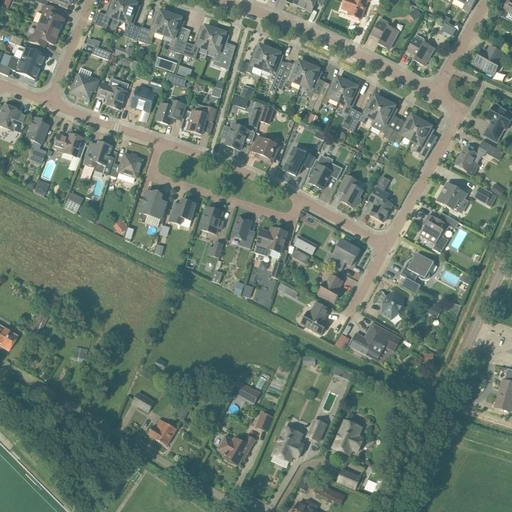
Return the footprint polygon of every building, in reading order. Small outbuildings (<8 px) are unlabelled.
[(1,0),(0,3),(0,7),(7,10),(10,0),(1,0)] [(67,10),(69,5),(70,5),(71,5),(72,5),(73,5),(74,4),(74,3),(75,3),(75,2),(75,1),(75,0),(74,0),(35,0),(35,2),(44,6),(47,7),(49,2),(67,10)] [(111,17),(120,21),(127,2),(124,1),(124,0),(111,0),(106,16),(99,13),(94,25),(101,28),(103,24),(108,26),(111,17)] [(124,37),(137,42),(142,28),(141,29),(134,26),(141,7),(136,5),(136,4),(136,3),(136,2),(136,1),(135,1),(134,0),(133,0),(130,0),(129,1),(128,2),(127,2),(120,21),(129,24),(124,37)] [(324,0),(302,0),(299,8),(312,14),(316,4),(322,6),(324,0)] [(345,0),(342,9),(350,12),(348,16),(361,20),(368,1),(370,2),(370,0),(345,0)] [(454,0),(465,6),(463,10),(469,13),(476,0),(454,0)] [(511,0),(509,0),(503,11),(504,11),(500,17),(511,23),(511,0)] [(43,13),(38,25),(59,33),(64,21),(56,18),(59,12),(47,7),(44,6),(41,12),(43,13)] [(414,21),(422,15),(417,9),(409,15),(414,21)] [(142,28),(137,42),(146,45),(148,39),(153,40),(156,33),(160,34),(164,36),(171,17),(169,16),(169,15),(169,14),(169,13),(168,12),(168,11),(167,11),(166,11),(165,11),(164,11),(163,12),(162,12),(162,13),(162,14),(157,12),(150,31),(142,28)] [(171,17),(164,36),(172,39),(170,44),(176,46),(174,53),(182,56),(186,44),(178,41),(185,22),(181,21),(181,20),(181,19),(181,18),(181,17),(180,17),(180,16),(179,16),(178,15),(177,15),(176,15),(175,15),(174,16),(173,16),(173,17),(173,18),(171,17)] [(390,24),(380,19),(371,36),(380,41),(378,45),(389,50),(398,33),(388,27),(390,24)] [(462,25),(456,22),(453,28),(459,31),(462,25)] [(53,46),(59,33),(38,25),(33,37),(31,36),(29,43),(44,49),(46,43),(53,46)] [(186,44),(182,56),(190,58),(192,53),(197,54),(199,47),(209,51),(216,32),(213,31),(214,30),(214,29),(213,28),(213,27),(212,26),(211,26),(210,26),(209,26),(208,26),(207,27),(207,28),(206,29),(202,27),(195,46),(186,44)] [(457,31),(452,28),(448,35),(453,38),(457,31)] [(216,32),(209,51),(218,54),(214,66),(228,71),(232,60),(223,57),(226,49),(230,37),(225,36),(225,35),(225,34),(225,33),(225,32),(224,31),(223,30),(222,30),(221,30),(220,30),(219,30),(219,31),(218,31),(217,32),(217,33),(216,32)] [(11,36),(8,43),(20,48),(23,41),(11,36)] [(414,61),(425,67),(434,50),(424,44),(426,41),(416,36),(407,53),(416,58),(414,61)] [(260,48),(256,46),(246,73),(251,75),(254,67),(263,70),(270,51),(267,50),(268,49),(268,48),(267,48),(267,47),(267,46),(266,46),(266,45),(265,45),(264,45),(263,45),(262,45),(261,46),(261,47),(260,48)] [(127,46),(124,56),(130,58),(133,48),(127,46)] [(92,55),(108,61),(111,54),(95,48),(92,55)] [(482,51),(474,65),(494,76),(495,74),(496,74),(497,75),(498,75),(499,75),(500,75),(501,74),(502,73),(502,72),(503,71),(503,70),(502,69),(502,68),(501,67),(500,66),(502,62),(499,61),(502,55),(490,48),(487,54),(482,51)] [(25,49),(21,61),(39,69),(44,57),(25,49)] [(270,91),(276,94),(277,90),(282,78),(277,76),(284,56),(279,55),(279,54),(279,53),(279,52),(279,51),(278,50),(277,49),(276,49),(275,49),(274,49),(273,49),(272,50),(272,51),(271,51),(271,52),(270,51),(263,70),(272,73),(269,81),(273,83),(270,91)] [(34,80),(39,69),(21,61),(11,57),(8,66),(13,69),(12,71),(16,73),(34,80)] [(158,59),(155,67),(165,70),(167,62),(158,59)] [(289,90),(292,82),(301,86),(308,67),(306,66),(306,65),(306,64),(306,63),(306,62),(305,62),(305,61),(304,61),(303,61),(302,61),(301,61),(300,61),(300,62),(299,63),(294,62),(293,66),(287,80),(282,78),(277,90),(282,92),(284,88),(289,90)] [(0,74),(8,77),(10,71),(11,70),(7,69),(0,65),(0,74)] [(322,73),(318,71),(318,70),(318,69),(318,68),(317,68),(317,67),(317,66),(316,66),(315,65),(314,65),(313,65),(312,65),(311,66),(310,67),(310,68),(308,67),(301,86),(309,89),(306,97),(311,99),(308,107),(313,109),(319,96),(314,93),(322,73)] [(179,66),(176,74),(189,78),(191,70),(179,66)] [(78,75),(70,94),(77,97),(77,95),(89,100),(93,92),(96,94),(100,82),(91,78),(90,80),(78,75)] [(170,85),(183,88),(186,80),(173,76),(170,85)] [(319,112),(322,104),(327,106),(330,98),(339,102),(347,84),(344,83),(345,82),(345,81),(345,80),(345,79),(344,79),(344,78),(343,78),(343,77),(342,77),(341,77),(340,77),(340,78),(339,78),(338,78),(338,79),(338,80),(333,78),(329,86),(325,96),(320,94),(319,96),(313,109),(319,112)] [(109,99),(106,106),(120,111),(127,93),(126,92),(128,85),(111,79),(109,87),(102,84),(97,97),(105,99),(106,98),(109,99)] [(156,95),(159,96),(163,86),(150,82),(147,92),(137,88),(131,107),(150,114),(156,95)] [(195,82),(192,91),(199,93),(200,91),(202,91),(205,85),(195,82)] [(347,84),(339,102),(347,106),(344,114),(348,116),(349,116),(360,90),(356,88),(356,87),(356,86),(356,85),(356,84),(355,84),(355,83),(354,83),(353,82),(352,82),(351,82),(350,82),(350,83),(349,83),(349,84),(348,84),(347,84)] [(219,98),(222,89),(213,87),(211,96),(219,98)] [(253,93),(243,88),(240,96),(250,100),(253,93)] [(371,96),(358,121),(359,122),(363,124),(367,117),(376,121),(385,103),(382,102),(383,101),(383,100),(383,99),(383,98),(382,98),(382,97),(381,96),(380,96),(379,96),(378,96),(377,97),(376,98),(371,96)] [(241,99),(235,97),(232,105),(239,107),(241,99)] [(398,110),(394,107),(394,106),(394,105),(394,104),(393,104),(393,103),(392,102),(391,102),(390,101),(389,101),(389,102),(388,102),(387,102),(386,103),(386,104),(385,103),(376,121),(384,125),(380,132),(385,135),(384,138),(389,140),(394,130),(389,128),(398,110)] [(170,107),(162,105),(156,122),(170,126),(172,118),(181,121),(186,106),(172,102),(170,107)] [(506,129),(511,118),(511,112),(495,104),(493,107),(491,107),(489,112),(490,114),(487,119),(491,121),(484,135),(497,142),(505,128),(506,129)] [(194,112),(188,131),(202,136),(206,121),(212,122),(215,110),(207,108),(206,109),(196,106),(194,112)] [(11,130),(21,134),(23,129),(25,124),(27,118),(17,114),(18,112),(4,107),(0,116),(0,127),(10,132),(11,130)] [(265,108),(260,122),(269,125),(273,110),(265,108)] [(252,109),(247,125),(256,129),(263,113),(252,109)] [(311,115),(307,124),(314,127),(318,118),(311,115)] [(348,116),(342,128),(348,130),(353,119),(354,119),(349,116),(348,116)] [(422,123),(419,122),(420,121),(420,120),(420,119),(420,118),(419,118),(419,117),(418,116),(417,116),(416,116),(415,116),(414,117),(413,117),(413,118),(408,116),(399,133),(394,130),(389,140),(393,143),(395,141),(400,143),(404,136),(412,141),(422,123)] [(28,131),(25,139),(33,143),(33,153),(30,160),(41,165),(46,153),(39,150),(41,146),(48,127),(39,123),(40,121),(34,118),(31,126),(28,131)] [(353,119),(348,130),(354,133),(359,122),(358,121),(354,119),(353,119)] [(422,123),(412,141),(420,145),(416,153),(421,155),(419,158),(424,161),(430,150),(425,147),(435,131),(430,128),(431,127),(431,126),(431,125),(430,124),(430,123),(429,123),(429,122),(428,122),(427,122),(426,122),(425,122),(424,123),(423,123),(423,124),(422,123)] [(225,127),(221,137),(227,140),(225,146),(240,152),(244,142),(248,131),(233,125),(232,129),(225,127)] [(63,154),(80,160),(86,145),(80,144),(82,139),(69,135),(67,139),(57,135),(53,149),(63,152),(63,154)] [(262,157),(261,159),(272,164),(276,153),(274,152),(277,146),(258,137),(252,152),(262,157)] [(465,148),(455,166),(466,172),(466,174),(471,176),(474,175),(478,167),(478,164),(481,158),(484,157),(486,154),(499,162),(504,153),(482,142),(476,154),(465,148)] [(109,178),(110,177),(114,165),(115,160),(108,157),(111,148),(98,143),(96,149),(89,147),(83,165),(95,169),(97,164),(106,167),(102,176),(109,178)] [(294,148),(283,171),(296,177),(297,173),(300,175),(304,167),(309,170),(314,159),(294,148)] [(124,155),(120,167),(114,165),(110,177),(116,179),(118,173),(125,176),(124,180),(125,182),(131,184),(134,183),(135,179),(136,179),(142,161),(124,155)] [(69,170),(75,171),(77,159),(71,158),(69,170)] [(309,184),(322,191),(330,177),(337,180),(343,170),(329,163),(326,170),(319,166),(309,184)] [(345,195),(341,202),(353,209),(362,191),(354,187),(357,182),(346,176),(338,191),(345,195)] [(376,188),(369,201),(376,205),(370,216),(383,223),(393,206),(386,202),(389,196),(384,193),(390,182),(383,178),(377,189),(376,188)] [(38,181),(34,191),(45,195),(49,185),(38,181)] [(459,201),(463,203),(467,195),(447,184),(437,202),(453,211),(459,201)] [(497,196),(500,198),(505,191),(495,184),(490,192),(497,196)] [(480,188),(473,199),(491,209),(497,198),(492,195),(480,188)] [(147,193),(140,214),(161,220),(166,204),(161,202),(162,198),(161,197),(160,195),(156,193),(154,195),(147,193)] [(70,195),(64,207),(76,213),(81,201),(70,195)] [(180,205),(174,203),(168,222),(180,226),(182,219),(191,222),(196,205),(182,201),(180,205)] [(367,215),(372,205),(366,202),(362,213),(367,215)] [(218,229),(221,230),(224,222),(220,221),(223,213),(207,209),(200,230),(216,235),(218,229)] [(425,227),(420,237),(435,246),(432,250),(439,253),(447,240),(443,238),(449,227),(451,229),(455,222),(444,215),(440,222),(429,215),(423,226),(425,227)] [(238,218),(232,237),(241,240),(239,246),(250,250),(255,234),(249,232),(252,222),(238,218)] [(119,223),(114,226),(120,235),(125,231),(119,223)] [(162,226),(159,236),(165,238),(167,228),(162,226)] [(269,233),(261,231),(254,254),(270,259),(270,257),(279,259),(281,255),(287,234),(271,228),(269,233)] [(317,247),(299,237),(294,246),(312,256),(317,247)] [(324,262),(341,271),(345,263),(351,267),(360,251),(342,241),(333,256),(329,254),(324,262)] [(210,246),(207,255),(218,258),(222,246),(222,244),(215,242),(213,247),(210,246)] [(157,244),(154,253),(161,256),(163,246),(157,244)] [(296,250),(292,257),(298,261),(302,254),(296,250)] [(408,262),(400,276),(406,279),(413,283),(414,284),(418,276),(419,276),(419,277),(420,279),(421,280),(423,281),(425,282),(426,281),(428,280),(429,279),(430,277),(430,275),(429,273),(434,264),(416,254),(411,264),(408,262)] [(279,280),(284,265),(276,262),(271,278),(279,280)] [(215,273),(211,283),(218,285),(221,275),(215,273)] [(463,275),(460,281),(468,285),(471,280),(463,275)] [(319,295),(334,304),(341,291),(338,290),(342,283),(331,276),(327,283),(326,283),(319,295)] [(413,283),(406,279),(401,287),(417,295),(421,287),(414,284),(413,283)] [(281,283),(278,289),(286,294),(289,288),(281,283)] [(235,288),(233,294),(240,296),(242,290),(235,288)] [(244,289),(242,295),(250,298),(252,292),(244,289)] [(375,304),(384,305),(383,315),(391,319),(397,314),(402,317),(407,307),(402,305),(403,297),(395,293),(387,299),(382,292),(375,304)] [(36,322),(43,327),(44,326),(59,299),(49,294),(35,320),(36,321),(36,322)] [(330,311),(317,303),(311,314),(308,312),(301,324),(321,336),(322,333),(325,333),(328,328),(327,326),(328,323),(324,321),(330,311)] [(452,303),(448,311),(457,315),(461,306),(452,303)] [(431,304),(427,312),(437,318),(441,310),(431,304)] [(42,329),(43,327),(36,322),(34,324),(29,334),(36,339),(38,337),(39,334),(42,329)] [(83,329),(71,322),(66,331),(77,338),(83,329)] [(400,340),(373,325),(365,339),(356,334),(350,346),(377,361),(385,347),(394,352),(400,340)] [(0,346),(9,352),(18,338),(0,326),(0,346)] [(342,335),(336,345),(343,349),(349,339),(342,335)] [(45,351),(48,347),(41,342),(38,347),(37,346),(34,352),(42,357),(46,352),(45,351)] [(75,348),(73,359),(85,361),(87,350),(75,348)] [(434,365),(434,355),(425,355),(425,365),(434,365)] [(303,367),(315,367),(315,357),(303,357),(303,367)] [(167,363),(158,359),(155,365),(164,369),(167,363)] [(511,383),(504,381),(503,381),(495,408),(510,413),(511,407),(511,383)] [(260,393),(239,382),(233,392),(254,404),(260,393)] [(149,414),(155,403),(138,393),(132,404),(149,414)] [(184,421),(191,409),(182,404),(176,418),(184,421)] [(273,419),(262,415),(255,430),(266,434),(273,419)] [(167,447),(177,431),(160,420),(155,428),(153,427),(148,436),(167,447)] [(326,426),(315,421),(308,438),(319,443),(326,426)] [(361,429),(345,421),(333,449),(349,456),(352,450),(358,452),(363,439),(358,437),(361,429)] [(302,435),(286,428),(274,456),(290,463),(293,457),(298,459),(304,446),(298,444),(302,435)] [(246,455),(247,456),(255,442),(249,438),(245,445),(235,439),(234,442),(226,438),(219,451),(226,455),(224,459),(239,467),(246,455)] [(360,478),(343,471),(338,482),(355,489),(360,478)] [(304,478),(299,488),(307,492),(311,481),(304,478)] [(345,497),(319,484),(315,492),(341,505),(345,497)] [(315,511),(318,508),(307,501),(304,506),(299,504),(294,511),(315,511)]
